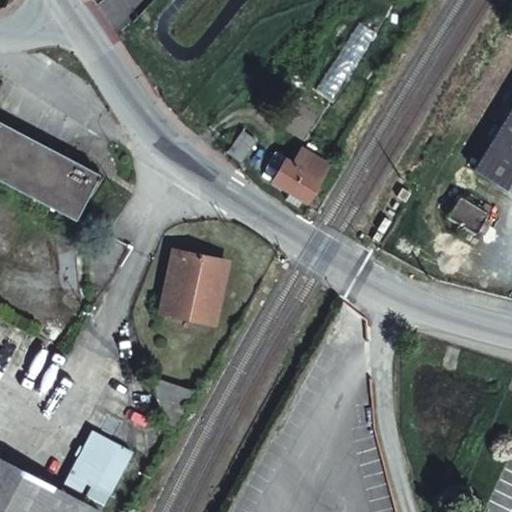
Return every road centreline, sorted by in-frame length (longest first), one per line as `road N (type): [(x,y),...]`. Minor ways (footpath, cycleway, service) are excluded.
road 1 (tertiary): [(71,12),(157,135),(379,282),(511,317)]
road 2 (unknown): [(263,511),(306,415),(341,360),(373,342)]
road 3 (unknown): [(403,511),(373,342)]
